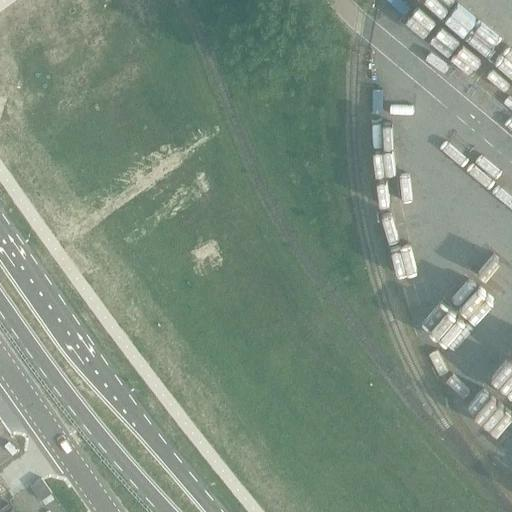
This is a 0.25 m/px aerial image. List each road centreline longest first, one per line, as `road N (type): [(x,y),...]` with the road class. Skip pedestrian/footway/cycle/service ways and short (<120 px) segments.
road 1 (unclassified): [(212,511),(0,232)]
road 2 (unclassified): [(0,291),(168,511)]
road 3 (unclassified): [(107,511),(0,361)]
